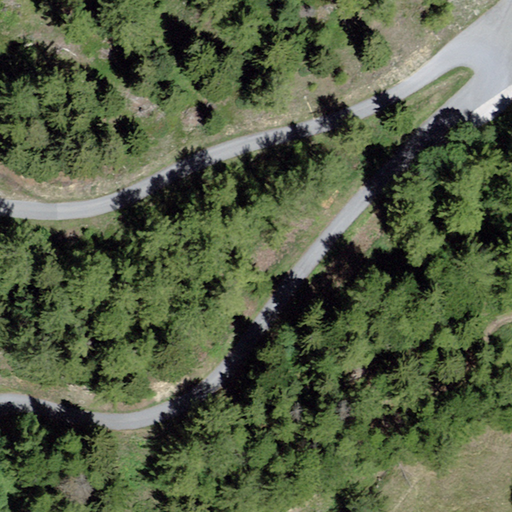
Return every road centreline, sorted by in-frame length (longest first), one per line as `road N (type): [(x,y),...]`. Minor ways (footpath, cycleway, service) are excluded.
road 1 (residential): [(0,408),(130,417),(174,406),(217,376),(338,223),(474,96),(495,30)]
road 2 (residential): [(495,30),(446,75),(341,127),(170,173),(104,204),(34,214),(0,198)]
